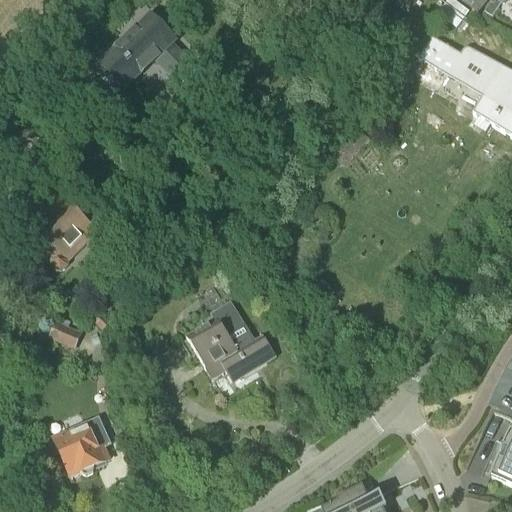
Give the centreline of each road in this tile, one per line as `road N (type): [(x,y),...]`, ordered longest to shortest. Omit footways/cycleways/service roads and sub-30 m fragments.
road 1 (residential): [(399,407),(511,242)]
road 2 (residential): [(253,511),(288,500),(399,407)]
road 3 (residential): [(438,452),(468,424),(511,342)]
